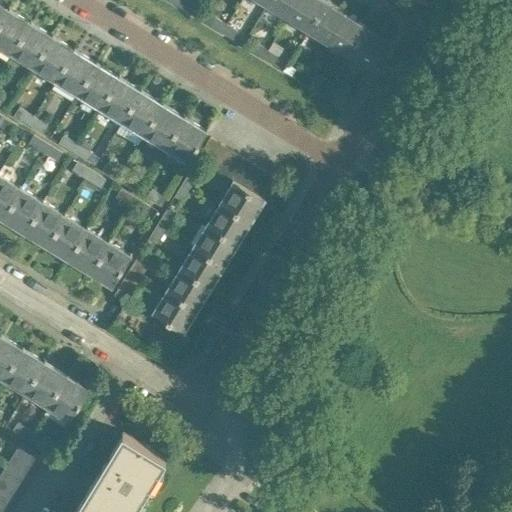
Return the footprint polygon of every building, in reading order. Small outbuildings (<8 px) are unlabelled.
[(192,12),(196,4),(190,0),(183,0),(180,5),(192,12)] [(287,16),(297,0),(269,0),(267,4),(287,16)] [(308,29),(325,1),(323,0),(297,0),(287,16),(308,29)] [(328,42),(346,13),(325,1),(308,29),(328,42)] [(0,25),(10,9),(0,2),(0,25)] [(0,47),(12,55),(32,22),(10,9),(0,25),(0,47)] [(348,54),(366,26),(346,13),(328,42),(348,54)] [(222,31),(227,23),(216,16),(212,24),(222,31)] [(34,68),(54,35),(32,22),(12,55),(34,68)] [(234,38),(238,30),(227,23),(222,31),(234,38)] [(370,67),(388,39),(366,26),(348,54),(370,67)] [(56,82),(76,49),(54,35),(34,68),(56,82)] [(263,56),(268,48),(258,41),(252,50),(263,56)] [(274,63),(279,55),(268,48),(263,56),(274,63)] [(78,95),(98,62),(76,49),(56,82),(78,95)] [(100,109),(120,76),(98,62),(78,95),(100,109)] [(304,81),(309,73),(298,67),(293,75),(304,81)] [(315,88),(320,80),(309,73),(304,81),(315,88)] [(122,122),(142,89),(120,76),(100,109),(122,122)] [(144,136),(164,103),(142,89),(122,122),(144,136)] [(346,107),(351,99),(339,91),(334,100),(346,107)] [(166,149),(186,116),(164,103),(144,136),(166,149)] [(30,124),(36,116),(19,106),(14,114),(30,124)] [(0,123),(14,132),(19,124),(5,115),(0,123)] [(44,133),(49,123),(36,116),(30,124),(44,133)] [(200,144),(206,134),(209,130),(186,116),(166,149),(189,163),(197,149),(198,149),(201,144),(200,144)] [(49,143),(34,133),(29,142),(44,151),(49,143)] [(80,143),(64,133),(59,142),(74,151),(80,143)] [(211,165),(223,145),(213,138),(200,158),(211,165)] [(64,151),(49,143),(44,151),(59,160),(64,151)] [(94,151),(80,143),(74,151),(89,160),(94,151)] [(221,171),(234,151),(223,145),(211,165),(221,171)] [(232,178),(244,158),(234,151),(221,171),(232,178)] [(242,184),(255,164),(244,158),(232,178),(233,179),(242,184)] [(88,178),(93,169),(78,160),(72,168),(88,178)] [(119,178),(124,169),(108,160),(103,168),(119,178)] [(253,191),(265,170),(255,164),(242,184),(253,191)] [(193,186),(202,171),(192,165),(183,180),(193,186)] [(107,178),(93,169),(88,178),(102,186),(107,178)] [(138,178),(124,169),(119,178),(133,186),(138,178)] [(263,198),(276,177),(265,170),(253,191),(263,198)] [(0,218),(2,220),(22,186),(0,173),(0,172),(0,218)] [(252,222),(266,200),(263,198),(253,191),(242,184),(233,179),(219,202),(252,222)] [(184,200),(193,186),(183,180),(175,194),(184,200)] [(24,233),(44,200),(22,186),(2,220),(24,233)] [(138,196),(121,187),(116,195),(132,205),(138,196)] [(167,196),(152,187),(147,196),(162,204),(167,196)] [(146,213),(150,204),(138,196),(132,205),(146,213)] [(46,247),(66,213),(44,200),(24,233),(46,247)] [(252,222),(219,202),(205,223),(239,244),(252,222)] [(165,229),(175,214),(166,209),(157,224),(165,229)] [(68,260),(88,227),(66,213),(46,247),(68,260)] [(239,244),(205,223),(192,245),(226,266),(239,244)] [(157,243),(165,229),(157,224),(148,238),(157,243)] [(90,274),(110,241),(88,227),(68,260),(90,274)] [(112,288),(133,254),(110,241),(90,274),(112,288)] [(226,266),(192,245),(179,267),(212,288),(226,266)] [(147,270),(135,262),(129,271),(142,279),(147,270)] [(212,288),(179,267),(165,289),(199,310),(212,288)] [(127,302),(142,279),(129,271),(114,295),(127,302)] [(199,310),(165,289),(151,311),(185,332),(199,310)] [(0,377),(4,380),(24,347),(2,334),(0,337),(0,377)] [(26,393),(46,361),(24,347),(4,380),(26,393)] [(47,407),(68,374),(46,361),(26,393),(47,407)] [(69,420),(89,387),(68,374),(47,407),(69,420)] [(33,430),(18,421),(13,429),(28,438),(33,430)] [(47,439),(33,430),(28,438),(42,447),(47,439)] [(123,511),(132,511),(165,458),(166,459),(167,457),(124,431),(123,432),(124,433),(88,490),(123,511)] [(21,458),(28,447),(21,442),(6,465),(14,469),(32,480),(39,469),(21,458)] [(46,458),(28,447),(21,458),(39,469),(46,458)] [(7,481),(14,469),(6,465),(0,475),(0,491),(0,492),(19,503),(25,492),(7,481)] [(32,480),(14,469),(7,481),(25,492),(32,480)] [(123,511),(88,490),(74,511),(123,511)] [(0,511),(11,511),(0,505),(0,492),(0,491),(0,511)] [(0,505),(11,511),(12,511),(19,503),(0,492),(0,505)]
